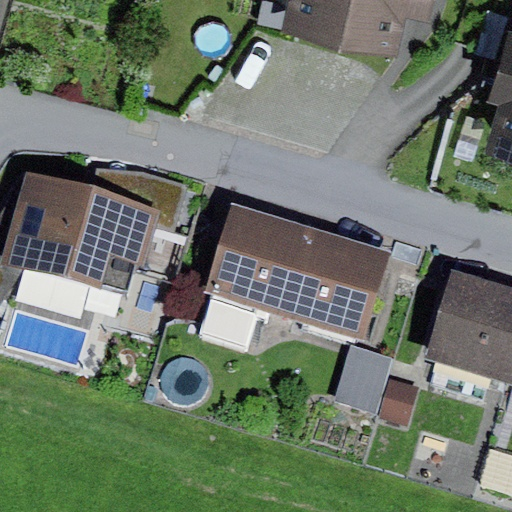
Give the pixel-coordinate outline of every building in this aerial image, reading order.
[(289,0),(282,34),(398,59),(406,20),(428,25),(433,0),(289,0)] [(511,30),(509,30),(486,105),(502,109),(488,157),(511,164),(511,30)] [(97,169),(93,185),(162,212),(157,228),(178,235),(190,188),(144,174),(97,169)] [(93,185),(27,171),(0,213),(0,309),(25,270),(127,298),(136,265),(144,267),(157,228),(162,212),(93,185)] [(311,230),(235,208),(200,335),(248,348),(259,308),(284,317),(311,230)] [(388,254),(311,230),(284,317),(361,341),(388,254)] [(511,366),(511,287),(453,270),(427,359),(507,382),(511,366)] [(394,358),(351,346),(335,402),(378,414),(389,375),(394,358)] [(414,365),(394,358),(389,375),(409,381),(414,365)] [(420,388),(390,380),(379,420),(409,429),(420,388)] [(450,436),(423,428),(414,457),(441,466),(450,436)]
